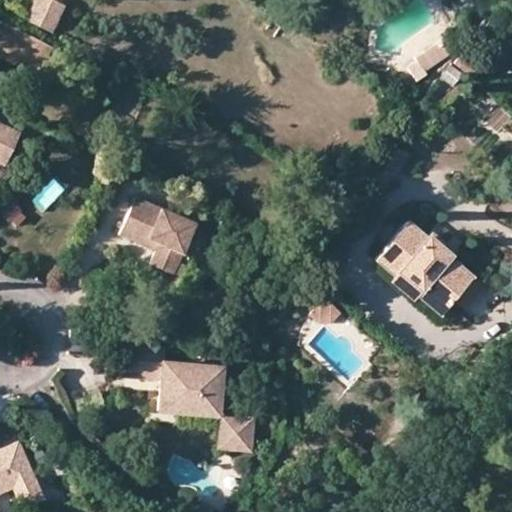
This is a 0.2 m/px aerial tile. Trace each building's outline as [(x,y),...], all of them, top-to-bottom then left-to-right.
[(57,8),(39,0),(33,0),(26,16),(49,27),(57,8)] [(57,0),(39,0),(57,8),(61,2),(57,0)] [(39,40),(12,28),(3,47),(29,59),(39,40)] [(416,61),(420,67),(446,50),(440,39),(413,56),(416,61)] [(463,49),(452,59),(469,80),(481,70),(463,49)] [(422,73),(420,67),(416,61),(406,67),(413,80),(422,73)] [(488,103),(464,116),(482,147),(505,134),(488,103)] [(0,162),(4,164),(17,136),(0,127),(0,162)] [(379,192),(406,151),(384,140),(359,181),(379,192)] [(0,205),(0,208),(10,220),(20,210),(9,198),(0,205)] [(159,239),(153,249),(148,262),(169,272),(191,220),(133,198),(118,233),(144,245),(148,235),(159,239)] [(406,219),(372,260),(388,275),(395,271),(418,291),(414,296),(437,314),(470,275),(447,255),(449,254),(428,234),(426,237),(406,219)] [(431,230),(428,234),(449,254),(453,250),(431,230)] [(144,245),(153,249),(159,239),(148,235),(144,245)] [(388,275),(372,260),(368,265),(435,323),(454,302),(464,308),(484,286),(470,275),(437,314),(414,296),(418,291),(395,271),(388,275)] [(328,298),(315,300),(305,313),(316,322),(329,322),(340,311),(328,298)] [(159,344),(118,341),(116,371),(155,376),(154,407),(213,410),(216,365),(159,361),(159,344)] [(251,417),(220,415),(219,446),(249,448),(251,417)] [(0,491),(10,488),(17,508),(39,498),(16,441),(0,448),(0,491)] [(213,511),(213,509),(196,502),(191,511),(213,511)]
